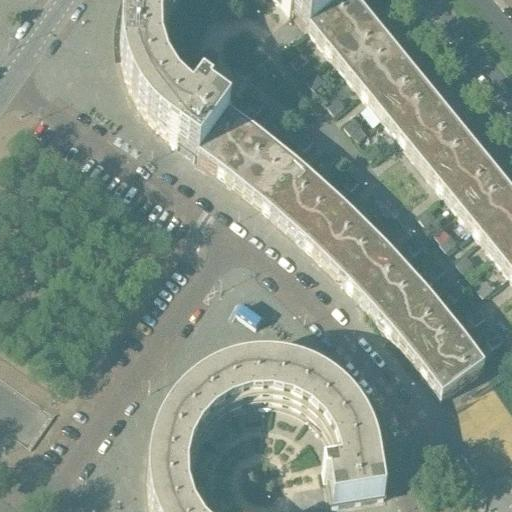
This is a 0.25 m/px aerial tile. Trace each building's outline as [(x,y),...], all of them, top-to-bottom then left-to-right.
[(327,489),(330,511),(341,511),(382,505),(379,480),(376,465),(376,462),(374,456),(373,452),(371,446),(368,440),(365,434),(364,431),(360,425),(356,419),(352,414),(348,409),(343,404),(338,399),(333,395),(327,391),(322,388),(319,386),(313,383),(307,380),(304,379),(297,377),(294,376),(287,374),(281,373),(277,372),(267,371),(260,371),(257,371),(250,372),(247,372),(241,373),(236,374),(229,376),(222,378),(217,380),(212,382),(205,386),(200,389),(196,391),(191,395),(187,399),(185,401),(180,405),(176,409),(173,413),(168,419),(164,425),(162,428),(159,434),(157,437),(156,440),(153,446),(151,452),(150,456),(149,462),(148,466),(147,469),(147,476),(146,482),(146,486),(146,489),(146,496),(147,499),(147,506),(148,511),(511,511),(511,205),(497,187),(460,142),(422,95),(385,50),(347,4),(344,0),(129,0),(128,3),(126,9),(124,15),(122,22),(121,28),(120,35),(119,42),(119,48),(119,55),(119,62),(120,68),(121,73),(122,78),(123,82),(125,87),(126,92),(128,96),(130,100),(132,105),(136,111),(139,116),(141,118),(144,123),(148,127),(150,129),(167,144),(195,165),(223,185),(242,200),(249,206),(286,237),(294,244),(302,252),(328,277),(343,292),(350,298),(359,308),(368,318),(395,350),(404,361),(429,392),(440,407),(482,375),(467,355),(445,328),(436,316),(407,283),(389,264),(365,239),(339,214),(321,198),(310,188),(294,174),(275,159),(256,143),(227,122),(207,108),(210,104),(200,97),(190,112),(185,108),(180,104),(178,101),(176,99),(173,95),(170,91),(168,88),(166,84),(164,79),(162,75),(161,71),(160,67),(159,62),(158,54),(158,45),(159,37),(160,28),(163,20),(167,13),(171,5),(175,0),(293,0),(294,1),(280,12),(288,21),(291,19),(306,37),(344,83),(381,129),(419,175),(456,221),(493,267),(511,289),(511,511),(189,511),(188,510),(187,504),(186,499),(186,497),(185,494),(185,483),(186,478),(186,474),(187,469),(188,465),(189,463),(191,459),(192,455),(193,453),(195,449),(197,446),(199,443),(201,441),(204,437),(206,434),(210,430),(219,424),(227,419),(236,415),(246,412),(249,412),(255,411),(260,410),(267,411),(276,412),(285,414),(290,416),(293,417),(299,420),(305,423),(310,427),(315,431),(320,436),(324,441),(326,445),(327,447),(331,453),(334,459),(337,468),(338,474),(320,477),(322,490),(327,489)] [(299,59),(290,67),(295,75),(305,67),(299,59)] [(315,80),(306,87),(312,95),(321,87),(315,80)] [(256,119),(263,109),(256,103),(249,113),(256,119)] [(336,105),(327,113),(333,120),(342,112),(336,105)] [(278,136),(286,126),(278,120),(271,130),(278,136)] [(353,125),(343,133),(349,140),(359,132),(353,125)] [(304,156),(311,147),(304,141),(296,151),(304,156)] [(373,150),(364,158),(370,166),(379,158),(373,150)] [(325,175),(333,166),(326,159),(318,169),(325,175)] [(350,197),(358,188),(351,181),(342,191),(350,197)] [(427,217),(418,225),(424,232),(433,224),(427,217)] [(448,242),(438,250),(444,257),(454,249),(448,242)] [(413,260),(422,252),(416,245),(406,253),(413,260)] [(464,262),(455,270),(461,278),(470,270),(464,262)] [(435,285),(444,276),(438,269),(428,278),(435,285)] [(485,288),(475,295),(481,303),(491,295),(485,288)] [(453,306),(462,298),(457,291),(447,299),(453,306)] [(473,331),(483,324),(478,316),(468,324),(473,331)] [(491,354),(501,347),(495,339),(485,346),(491,354)] [(0,424),(35,445),(54,413),(0,380),(0,424)]
